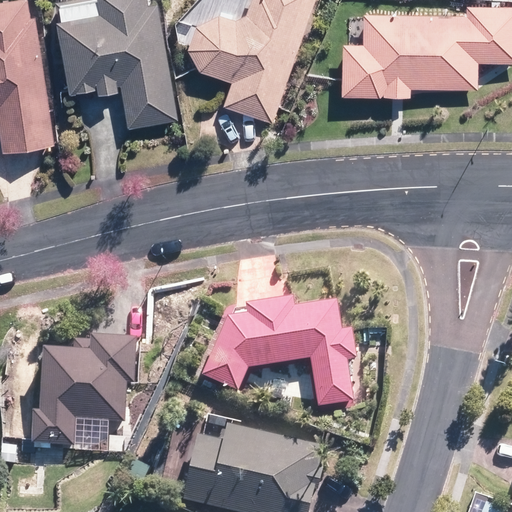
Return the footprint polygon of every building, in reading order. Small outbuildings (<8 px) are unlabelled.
[(33,16),(31,0),(9,0),(0,1),(0,117),(5,152),(56,145),(38,15),(33,16)] [(181,119),(160,4),(150,6),(149,0),(86,0),(61,4),(64,20),(59,20),(72,93),(79,94),(78,92),(90,91),(98,89),(98,85),(99,85),(100,95),(112,94),(120,92),(120,86),(122,85),(130,128),(181,119)] [(312,17),(318,0),(252,0),(248,13),(244,16),(237,18),(222,13),(199,24),(190,48),(202,71),(233,82),(225,105),(274,122),(280,106),(283,107),(315,18),(312,17)] [(472,14),(361,10),(360,45),(344,44),(343,95),(412,97),(412,88),(479,90),(480,62),(511,62),(511,4),(472,3),(472,14)] [(342,329),(339,300),(295,305),(294,296),(247,303),(248,313),(228,316),(203,375),(239,390),(249,367),(310,358),(318,406),(354,401),(349,359),(357,357),(353,327),(342,329)] [(135,382),(138,337),(93,334),(92,340),(75,338),(75,349),(45,347),(41,409),(35,408),(32,442),(76,445),(77,418),(126,421),(128,382),(135,382)] [(198,435),(184,500),(240,511),(302,511),(310,478),(320,480),(328,445),(227,423),(224,440),(198,435)]
